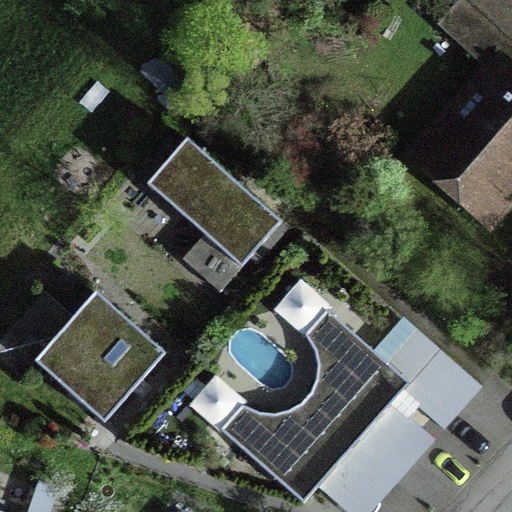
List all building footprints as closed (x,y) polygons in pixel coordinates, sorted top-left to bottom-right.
[(511,0),(467,0),(494,24),(468,52),(492,73),(415,161),(483,221),(511,188),(511,0)] [(224,259),(203,283),(217,296),(278,226),(184,143),(145,188),(224,259)] [(93,296),(32,365),(101,426),(162,357),(93,296)] [(317,488),(390,406),(399,396),(407,386),(384,366),(324,314),(303,338),(312,353),(315,370),(312,387),(303,402),(290,413),(273,418),(255,417),(240,409),(218,433),(301,506),(317,488)] [(407,386),(399,396),(441,432),(478,390),(414,333),(384,366),(407,386)] [(369,511),(431,443),(390,406),(317,488),(343,511),(369,511)]
